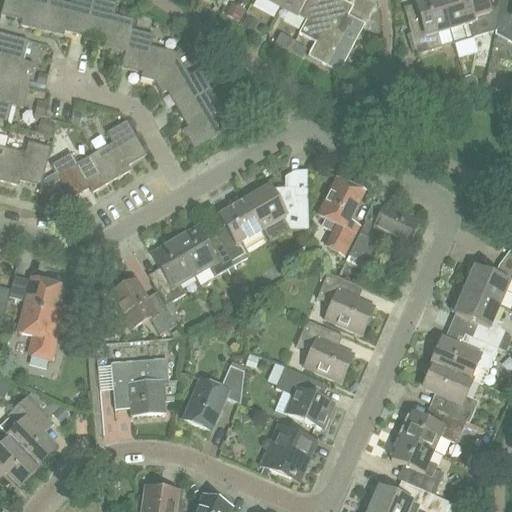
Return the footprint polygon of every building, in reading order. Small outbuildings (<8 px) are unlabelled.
[(41,32),(50,1),(46,0),(4,0),(1,16),(22,21),(20,27),(41,32)] [(85,37),(94,0),(70,0),(69,6),(50,1),(41,32),(63,38),(65,32),(85,37)] [(131,31),(132,31),(134,22),(114,17),(117,5),(95,0),(94,0),(85,37),(105,43),(104,48),(125,54),(131,31)] [(263,0),(281,10),(286,0),(263,0)] [(318,0),(286,0),(281,10),(305,23),(306,23),(318,0)] [(354,46),(343,40),(350,29),(343,25),(353,8),(337,0),(318,0),(306,23),(305,23),(299,35),(315,44),(308,59),(334,72),(338,75),(354,46)] [(439,0),(431,0),(429,1),(429,0),(415,0),(414,2),(422,28),(409,32),(417,57),(441,49),(437,35),(449,32),(439,0)] [(483,0),(439,0),(449,32),(453,45),(495,33),(501,8),(486,9),(483,0)] [(511,10),(511,9),(511,0),(502,0),(501,8),(495,33),(495,36),(511,45),(511,10)] [(225,17),(238,24),(244,12),(231,5),(225,17)] [(257,24),(247,19),(243,26),(253,32),(257,24)] [(153,37),(132,31),(131,31),(125,54),(121,69),(142,74),(140,80),(154,83),(175,55),(150,49),(153,37)] [(280,33),(274,44),(290,52),(295,41),(280,33)] [(0,80),(29,88),(34,66),(23,63),(28,42),(0,35),(0,80)] [(177,111),(210,91),(199,71),(188,77),(175,55),(154,83),(161,96),(166,93),(177,111)] [(37,85),(38,85),(45,87),(47,77),(40,75),(37,85)] [(470,76),(464,78),(467,90),(477,87),(475,79),(470,76)] [(23,110),(29,88),(0,80),(0,125),(6,127),(11,107),(23,110)] [(210,91),(177,111),(188,129),(182,132),(194,152),(222,135),(212,117),(222,111),(210,91)] [(46,105),(38,103),(35,117),(43,119),(46,105)] [(80,118),(72,116),(69,126),(77,129),(80,118)] [(54,124),(41,120),(38,134),(51,137),(54,124)] [(94,155),(111,184),(130,173),(127,167),(146,156),(126,123),(106,135),(112,145),(94,155)] [(42,183),(46,166),(51,150),(28,144),(25,155),(5,150),(0,170),(0,182),(19,188),(20,182),(41,187),(42,183)] [(111,184),(94,155),(77,166),(71,155),(51,167),(60,183),(70,201),(89,190),(92,195),(111,184)] [(55,175),(44,181),(49,188),(59,182),(55,175)] [(322,228),(335,235),(327,249),(343,258),(358,228),(347,223),(362,194),(337,181),(318,218),(326,222),(322,228)] [(243,203),(260,233),(283,219),(290,232),(308,231),(307,199),(295,200),(295,190),(275,190),(272,192),(269,188),(243,203)] [(239,245),(260,233),(243,203),(219,217),(225,227),(214,233),(222,247),(232,263),(245,256),(239,245)] [(367,267),(378,245),(382,236),(407,248),(418,225),(385,208),(374,227),(366,223),(348,258),(367,267)] [(232,263),(222,247),(210,254),(196,230),(174,243),(194,278),(209,269),(214,279),(227,272),(234,267),(232,263)] [(179,287),(194,278),(174,243),(151,257),(165,280),(153,287),(161,301),(165,308),(185,296),(179,287)] [(474,269),(464,293),(499,308),(510,312),(511,307),(511,296),(505,293),(509,284),(511,278),(511,255),(509,253),(499,267),(497,272),(500,273),(498,279),(474,269)] [(234,267),(227,272),(230,277),(237,273),(234,267)] [(327,275),(316,301),(331,307),(324,322),(361,338),(374,309),(348,297),(353,286),(327,275)] [(32,282),(32,283),(14,279),(9,300),(26,304),(18,335),(34,339),(29,357),(51,363),(63,314),(58,312),(63,290),(32,282)] [(165,308),(161,301),(149,307),(135,282),(110,297),(131,331),(149,320),(159,338),(177,328),(165,308)] [(493,321),(499,308),(464,293),(462,297),(459,295),(456,297),(450,310),(451,314),(454,315),(454,316),(476,326),(470,339),(474,341),(497,351),(505,334),(502,332),(505,326),(493,321)] [(0,314),(5,316),(9,297),(0,294),(0,314)] [(2,317),(0,323),(3,328),(9,329),(11,320),(2,317)] [(307,323),(296,348),(310,355),(303,370),(341,386),(353,356),(327,345),(332,334),(307,323)] [(103,341),(108,341),(116,340),(115,327),(107,328),(101,328),(102,336),(103,341)] [(498,351),(497,351),(474,341),(469,354),(442,342),(432,367),(434,368),(434,367),(469,382),(470,382),(476,368),(488,373),(498,351)] [(115,412),(130,411),(131,419),(165,416),(164,404),(163,385),(169,384),(167,361),(110,366),(111,370),(113,393),(115,412)] [(308,380),(284,370),(276,366),(268,384),(277,387),(275,391),(294,399),(287,416),(321,431),(332,406),(303,393),(308,380)] [(472,383),(470,382),(469,382),(434,367),(434,368),(424,391),(450,402),(444,415),(465,424),(468,426),(478,404),(465,398),(472,383)] [(200,382),(183,421),(211,434),(226,401),(240,407),(244,374),(230,368),(220,390),(200,382)] [(36,468),(37,468),(55,450),(37,431),(47,421),(27,401),(10,418),(11,419),(0,429),(0,431),(9,441),(9,440),(36,468)] [(60,408),(53,415),(60,422),(67,415),(60,408)] [(465,424),(444,415),(440,413),(434,426),(411,416),(400,440),(433,454),(440,439),(456,446),(465,424)] [(268,454),(261,469),(281,477),(282,474),(299,482),(309,459),(306,458),(312,443),(285,431),(274,457),(268,454)] [(39,470),(37,468),(36,468),(9,440),(9,441),(0,449),(0,470),(1,469),(20,488),(39,470)] [(429,464),(433,454),(400,440),(391,462),(414,473),(408,487),(434,498),(443,476),(436,472),(437,468),(429,464)] [(401,499),(379,489),(369,511),(416,511),(418,510),(422,511),(441,511),(445,503),(434,498),(408,487),(407,486),(401,499)] [(146,491),(142,511),(174,511),(177,496),(146,491)] [(229,511),(231,510),(203,498),(197,511),(229,511)]
